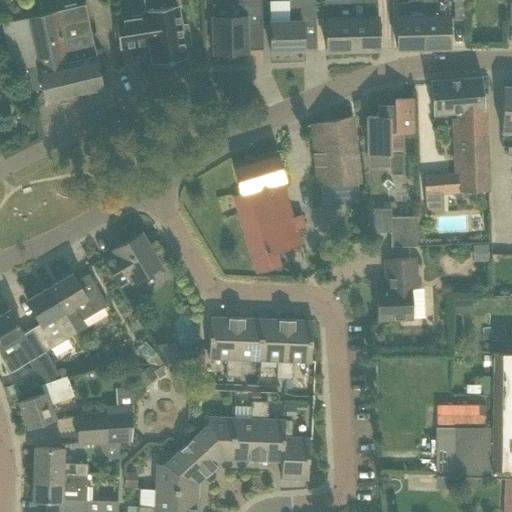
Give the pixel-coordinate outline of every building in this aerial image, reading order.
[(262,28),(261,0),(240,0),(241,17),(213,18),(214,54),(218,54),(220,56),(229,56),(231,53),(247,53),(246,29),(262,28)] [(289,49),(303,49),(303,22),(315,22),(314,0),(288,0),(289,22),(270,22),(270,52),(289,52),(289,49)] [(324,0),(326,51),(352,50),(351,17),(350,0),(324,0)] [(407,0),(408,2),(397,3),(397,49),(423,48),(422,16),(421,0),(407,0)] [(423,48),(449,48),(448,2),(435,2),(436,15),(422,16),(423,48)] [(352,50),(378,49),(377,3),(364,4),(365,17),(351,17),(352,50)] [(79,6),(27,18),(1,23),(9,61),(18,68),(26,66),(32,90),(41,88),(45,105),(104,91),(96,56),(85,5),(79,6)] [(181,26),(178,5),(144,11),(144,15),(115,20),(119,48),(149,44),(152,64),(186,58),(184,43),(189,43),(187,25),(181,26)] [(481,76),(429,80),(432,114),(457,111),(458,172),(424,175),(426,213),(443,212),(442,193),(489,189),(485,109),(483,108),(481,76)] [(511,87),(503,87),(501,131),(511,131),(511,87)] [(367,117),(368,152),(388,152),(388,148),(402,148),(402,131),(414,131),(413,99),(395,99),(395,105),(378,105),(378,116),(367,117)] [(317,185),(357,183),(361,183),(352,116),(311,124),(317,185)] [(284,183),(275,151),(233,164),(242,194),(233,197),(256,274),(281,266),(276,251),(299,244),(281,184),(284,183)] [(416,216),(390,217),(391,246),(417,245),(416,216)] [(114,252),(103,259),(119,286),(130,280),(131,282),(160,266),(141,233),(112,250),(114,252)] [(376,288),(378,319),(411,318),(410,288),(416,287),(415,258),(385,259),(386,287),(376,288)] [(88,273),(82,277),(76,281),(72,273),(50,287),(76,333),(86,327),(80,317),(92,310),(94,313),(107,306),(88,273)] [(40,323),(31,328),(44,351),(76,333),(50,287),(27,300),(40,323)] [(453,300),(454,314),(467,314),(467,299),(453,300)] [(24,363),(44,351),(31,328),(23,333),(9,310),(0,315),(0,348),(0,349),(12,342),(24,363)] [(233,376),(236,318),(210,317),(208,358),(226,359),(225,376),(233,376)] [(261,319),(236,318),(233,376),(241,377),(242,360),(259,360),(261,319)] [(286,320),(261,319),(259,360),(276,361),(276,378),(284,378),(286,320)] [(310,362),(310,361),(312,321),(286,320),(284,378),(292,379),(293,362),(310,362)] [(98,365),(108,359),(102,348),(92,354),(98,365)] [(198,366),(199,348),(161,353),(168,366),(198,366)] [(437,438),(436,474),(511,477),(511,351),(493,352),(492,395),(492,410),(492,412),(492,424),(488,425),(488,427),(455,427),(437,427),(437,438)] [(158,378),(165,373),(161,366),(153,371),(158,378)] [(67,376),(59,379),(41,385),(43,393),(19,401),(28,427),(54,419),(49,405),(73,396),(67,376)] [(250,418),(233,417),(232,459),(257,460),(259,401),(251,401),(250,418)] [(281,461),(283,419),(266,418),(267,401),(259,401),(257,460),(281,461)] [(107,407),(108,413),(76,415),(78,429),(132,424),(132,405),(107,407)] [(439,405),(439,424),(486,424),(486,405),(439,405)] [(156,464),(155,490),(197,492),(198,483),(207,474),(210,471),(214,467),(224,459),(232,459),(233,417),(207,416),(207,424),(186,444),(164,464),(156,464)] [(283,419),(281,461),(281,478),(307,479),(309,438),(291,437),(292,420),(284,420),(284,419),(283,419)] [(79,442),(100,441),(120,441),(131,442),(132,424),(78,429),(79,442)] [(62,448),(35,447),(34,474),(87,475),(87,465),(62,464),(62,448)] [(46,511),(86,511),(87,475),(34,474),(33,500),(46,501),(46,511)] [(196,511),(197,500),(197,492),(155,490),(155,507),(138,506),(137,511),(196,511)]
